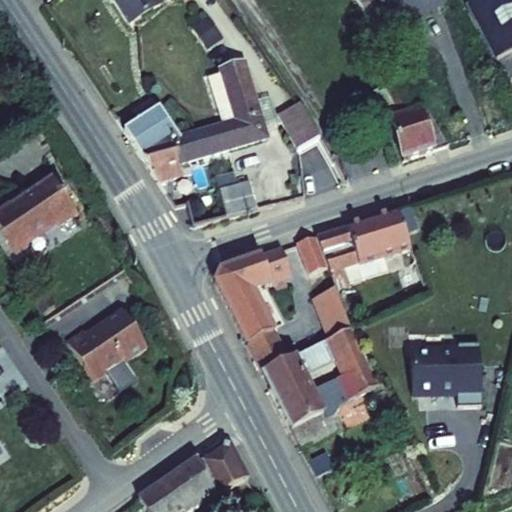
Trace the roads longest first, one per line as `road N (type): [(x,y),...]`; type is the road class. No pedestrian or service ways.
road 1 (tertiary): [(169,263),(511,149)]
road 2 (secondary): [(6,0),(169,263)]
road 3 (residential): [(0,322),(115,492)]
road 4 (secondary): [(169,263),(242,402)]
road 5 (residential): [(115,492),(242,402)]
road 6 (secondary): [(242,402),(299,511)]
